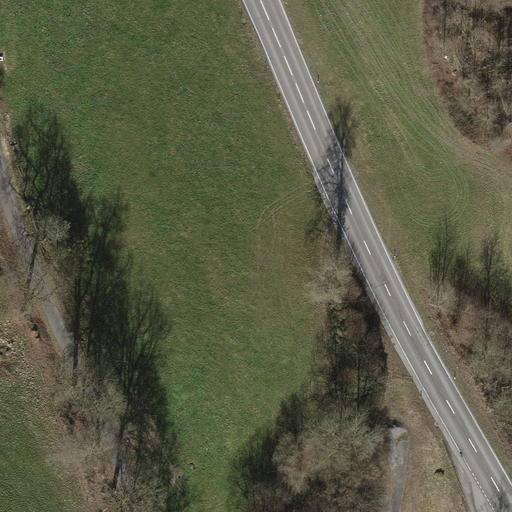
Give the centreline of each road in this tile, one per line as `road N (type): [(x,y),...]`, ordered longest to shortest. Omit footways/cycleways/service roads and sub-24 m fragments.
road 1 (tertiary): [(260,0),(393,308),(511,510)]
road 2 (track): [(0,164),(9,209),(110,440),(132,511)]
